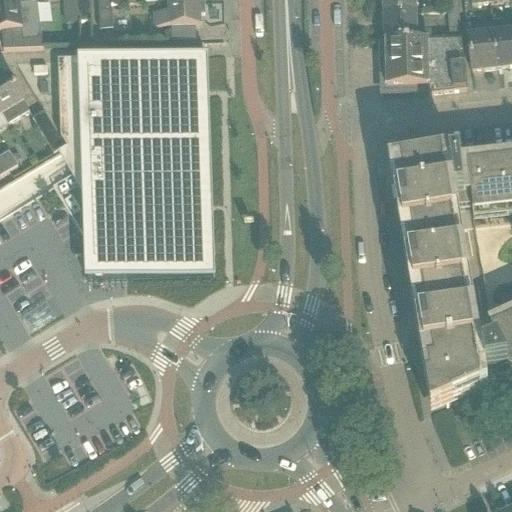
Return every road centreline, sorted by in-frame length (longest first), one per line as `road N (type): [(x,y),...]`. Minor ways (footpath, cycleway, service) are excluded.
road 1 (residential): [(434,494),(371,296),(367,144),(393,125),(511,110)]
road 2 (secondary): [(303,358),(317,242),(311,153)]
road 3 (secondary): [(285,160),(288,244),(277,309),(261,342)]
road 4 (residential): [(245,0),(250,94),(258,123),(285,160)]
road 5 (residential): [(311,153),(330,110),(326,0)]
road 6 (residential): [(0,380),(93,332),(139,329)]
road 7 (secondary): [(206,429),(102,511)]
